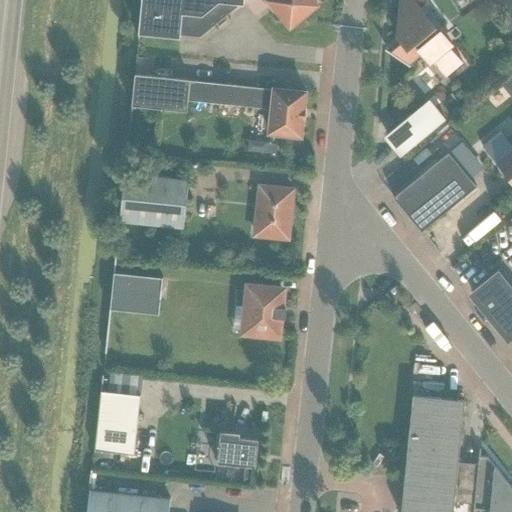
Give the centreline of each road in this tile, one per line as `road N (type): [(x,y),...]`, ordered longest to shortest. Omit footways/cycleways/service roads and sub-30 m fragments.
road 1 (unclassified): [(303,511),(333,241)]
road 2 (unclassified): [(511,398),(408,269),(375,247),(333,241)]
road 3 (unclassified): [(333,241),(352,36)]
